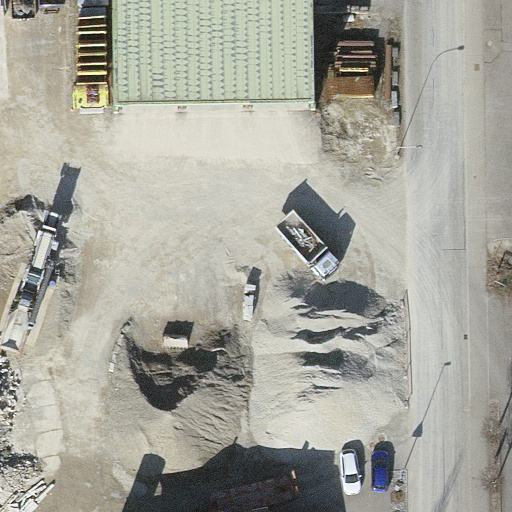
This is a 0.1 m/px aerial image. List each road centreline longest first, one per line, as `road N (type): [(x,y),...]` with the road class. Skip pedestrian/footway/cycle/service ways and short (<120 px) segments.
road 1 (unknown): [(434,187),(156,196),(101,238),(79,299),(86,352),(108,412),(132,449),(160,466),(251,465),(437,436)]
road 2 (residential): [(438,511),(432,0)]
